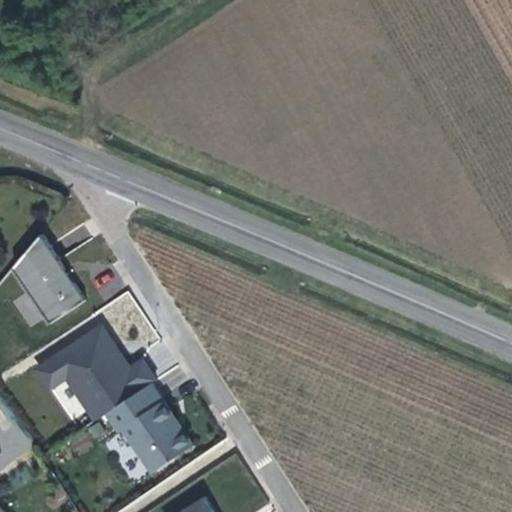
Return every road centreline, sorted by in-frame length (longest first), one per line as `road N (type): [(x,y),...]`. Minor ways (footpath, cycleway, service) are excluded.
road 1 (secondary): [(511,345),(109,174)]
road 2 (residential): [(296,511),(108,227),(101,193),(109,174)]
